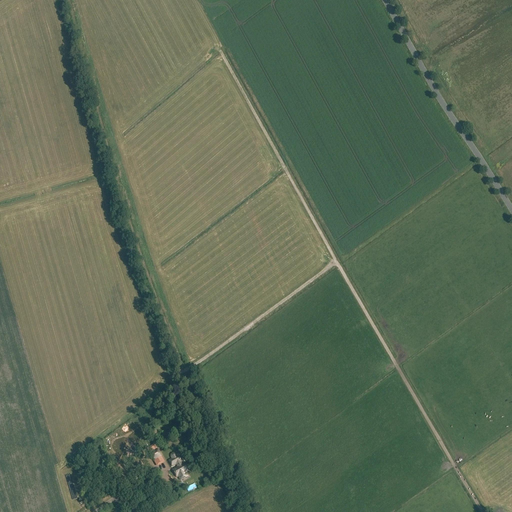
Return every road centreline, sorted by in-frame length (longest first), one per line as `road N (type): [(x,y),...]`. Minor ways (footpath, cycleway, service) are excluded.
road 1 (track): [(482,511),(221,52)]
road 2 (tertiary): [(511,210),(385,0)]
road 3 (track): [(335,261),(145,401)]
